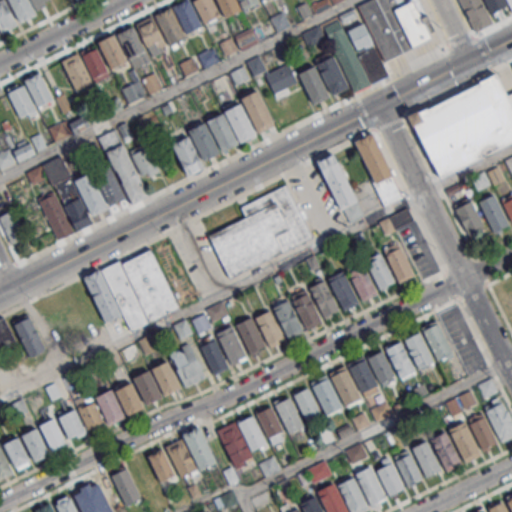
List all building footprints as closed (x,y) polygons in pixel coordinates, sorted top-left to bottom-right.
[(0,0),(0,33),(16,26),(4,0),(0,0)] [(9,0),(29,0),(38,17),(22,25),(9,0)] [(191,0),(98,38),(110,68),(130,60),(133,67),(151,60),(150,56),(169,49),(167,45),(186,38),(184,34),(204,26),(203,24),(220,17),(213,0),(191,0)] [(217,0),(225,17),(261,1),(260,0),(217,0)] [(357,5),(366,0),(419,0),(434,29),(429,32),(432,37),(385,61),(357,5)] [(458,0),(480,0),(493,23),(475,32),(458,0)] [(485,0),(492,13),(507,5),(504,0),(485,0)] [(297,6),(303,17),(312,13),(306,2),(297,6)] [(340,14),(344,22),(357,15),(353,7),(340,14)] [(290,24),(282,10),(270,18),(278,31),(290,24)] [(322,25),(335,50),(351,42),(338,17),(322,25)] [(347,30),(358,51),(373,44),(363,22),(347,30)] [(302,33),(309,47),(325,39),(318,25),(302,33)] [(92,82),(109,76),(98,45),(79,52),(79,53),(62,60),(73,90),(92,83),(92,82)] [(358,54),(372,82),(388,74),(375,46),(358,54)] [(336,57),(353,91),(371,83),(353,48),(336,57)] [(246,61),(253,76),(267,69),(258,54),(246,61)] [(316,63),(332,94),(348,86),(333,55),(316,63)] [(264,74),(276,97),(299,86),(287,63),(264,74)] [(229,72),(242,65),(249,78),(236,85),(229,72)] [(298,73),(314,104),(330,96),(314,65),(298,73)] [(24,79),(37,107),(53,99),(40,71),(24,79)] [(413,124),(439,176),(511,139),(511,88),(507,91),(497,71),(417,110),(422,120),(413,124)] [(150,93),(162,86),(154,73),(143,80),(150,93)] [(122,88),(128,102),(146,95),(140,80),(122,88)] [(7,88),(17,119),(35,114),(24,82),(7,88)] [(240,98),(258,131),(274,123),(256,90),(240,98)] [(225,111),(241,141),(256,133),(241,103),(225,111)] [(206,120),(222,151),(238,142),(222,112),(206,120)] [(49,129),(54,141),(90,126),(85,114),(49,129)] [(188,130),(204,160),(220,152),(204,121),(188,130)] [(383,205),(402,196),(372,132),(353,141),(383,205)] [(18,162),(46,147),(40,135),(12,149),(18,162)] [(188,135),(172,144),(187,175),(204,167),(188,135)] [(131,203),(149,194),(123,143),(105,152),(131,203)] [(131,155),(142,175),(147,173),(149,176),(159,170),(147,146),(131,155)] [(0,170),(15,163),(7,148),(0,151),(0,170)] [(340,209),(356,201),(332,153),(316,161),(340,209)] [(41,164),(61,155),(73,181),(80,196),(79,196),(62,205),(41,164)] [(26,171),(38,165),(44,177),(33,183),(26,171)] [(110,165),(93,174),(109,206),(127,197),(110,165)] [(91,215),(108,207),(90,173),(73,181),(91,215)] [(284,183),(240,206),(245,215),(207,235),(228,277),(310,235),(284,183)] [(39,200),(54,192),(74,231),(58,239),(39,200)] [(493,231),(508,223),(493,192),(478,199),(493,231)] [(511,221),(511,192),(500,198),(511,221)] [(62,205),(75,230),(92,222),(79,196),(62,205)] [(473,229),(484,224),(472,198),(461,203),(473,229)] [(0,215),(0,220),(11,243),(27,235),(14,208),(0,215)] [(398,280),(413,272),(397,240),(382,248),(398,280)] [(151,248),(121,262),(150,321),(179,307),(151,248)] [(379,289),(395,281),(379,248),(363,255),(379,289)] [(132,331),(101,268),(120,259),(121,262),(150,321),(132,331)] [(360,298),(375,291),(363,264),(348,271),(360,298)] [(104,322),(83,278),(100,269),(121,314),(104,322)] [(341,308),(356,301),(342,272),(327,280),(341,308)] [(323,315),(337,308),(323,279),(309,286),(323,315)] [(306,328),(321,320),(306,289),(290,297),(306,328)] [(288,337),(303,330),(288,299),(273,306),(288,337)] [(229,314),(222,300),(205,308),(207,311),(192,318),(198,333),(212,326),(211,322),(229,314)] [(268,343),(283,336),(269,309),(254,316),(268,343)] [(29,358),(46,349),(28,314),(11,323),(29,358)] [(248,352),(264,345),(250,316),(234,324),(248,352)] [(0,344),(0,320),(4,318),(19,347),(5,354),(0,344)] [(174,324),(179,337),(191,332),(186,319),(174,324)] [(436,359),(451,351),(436,319),(420,326),(436,359)] [(230,362),(245,355),(230,325),(215,332),(230,362)] [(418,367),(433,360),(418,331),(404,339),(418,367)] [(212,372),(226,365),(214,338),(199,345),(212,372)] [(400,378),(415,370),(400,341),(385,348),(400,378)] [(185,386),(205,376),(188,344),(168,354),(185,386)] [(379,381),(394,374),(382,349),(367,356),(379,381)] [(376,384),(363,358),(346,366),(359,392),(376,384)] [(163,393),(179,385),(167,360),(151,367),(163,393)] [(344,405),(360,397),(345,368),(329,377),(344,405)] [(145,403),(161,395),(149,369),(133,377),(145,403)] [(325,415),(342,406),(327,376),(310,384),(325,415)] [(127,414),(143,406),(131,382),(115,390),(127,414)] [(292,394),(307,386),(323,417),(308,424),(292,394)] [(109,423),(124,415),(110,388),(95,396),(109,423)] [(289,434),(304,426),(289,396),(274,404),(289,434)] [(376,421),(392,413),(386,400),(370,408),(376,421)] [(86,427),(102,420),(93,401),(77,408),(86,427)] [(500,442),(511,436),(511,421),(502,402),(484,411),(500,442)] [(267,436),(282,428),(270,404),(255,412),(267,436)] [(58,417),(75,409),(86,431),(69,439),(58,417)] [(482,448),(497,441),(482,411),(467,419),(482,448)] [(251,450),(265,443),(251,415),(237,422),(251,450)] [(50,447),(64,440),(53,418),(38,425),(50,447)] [(234,464),(251,455),(234,420),(217,429),(234,464)] [(465,462),(480,454),(464,421),(448,429),(465,462)] [(33,459),(48,451),(35,426),(20,434),(33,459)] [(200,469),(216,461),(198,426),(182,433),(200,469)] [(447,471),(462,463),(444,431),(430,439),(447,471)] [(14,466),(27,459),(16,437),(2,444),(14,466)] [(179,477),(197,468),(182,438),(164,447),(179,477)] [(426,475),(441,467),(426,439),(411,447),(426,475)] [(0,475),(13,469),(0,444),(0,475)] [(159,480),(174,473),(161,448),(147,455),(159,480)] [(394,460),(406,484),(422,476),(410,452),(394,460)] [(281,469),(275,455),(258,462),(264,476),(281,469)] [(403,488),(390,463),(376,470),(389,495),(403,488)] [(370,503),(386,495),(371,465),(355,473),(370,503)] [(125,505),(140,497),(125,468),(110,475),(125,505)] [(360,511),(368,508),(353,477),(337,484),(350,511),(360,511)] [(348,511),(334,483),(316,492),(325,511),(348,511)] [(82,511),(102,511),(90,486),(73,493),(82,511)] [(237,500),(231,490),(214,499),(220,509),(237,500)] [(304,511),(324,511),(315,494),(300,502),(304,511)] [(58,511),(77,511),(70,496),(54,504),(58,511)] [(489,511),(508,511),(502,500),(487,507),(489,511)] [(35,511),(54,511),(49,502),(34,509),(35,511)]
